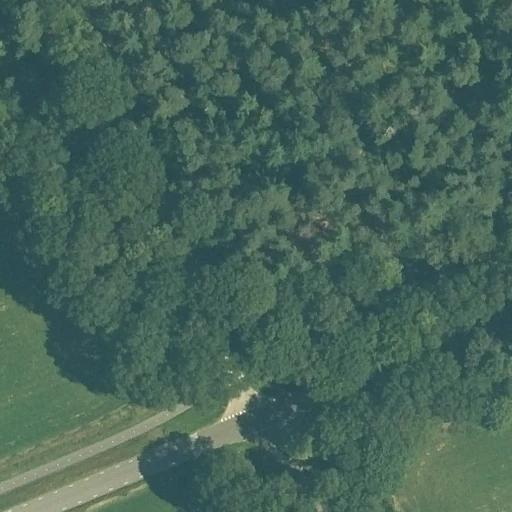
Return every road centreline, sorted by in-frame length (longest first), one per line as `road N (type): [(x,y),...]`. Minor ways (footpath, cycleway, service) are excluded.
road 1 (track): [(234,374),(73,0)]
road 2 (tertiary): [(260,416),(511,314)]
road 3 (tertiary): [(31,511),(260,416)]
